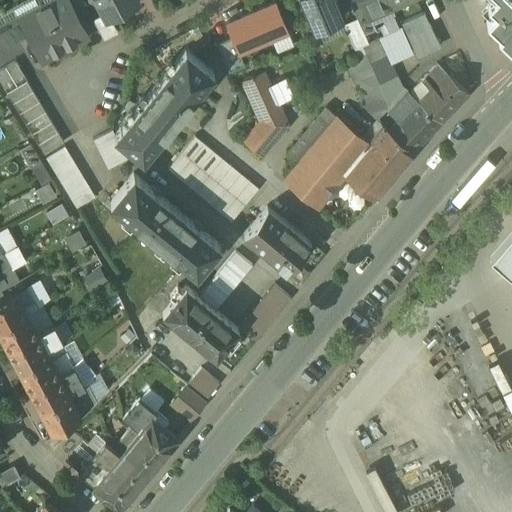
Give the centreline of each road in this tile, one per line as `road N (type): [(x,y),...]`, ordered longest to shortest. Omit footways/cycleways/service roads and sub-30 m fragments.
road 1 (tertiary): [(161,511),(511,111)]
road 2 (residential): [(104,511),(27,444),(0,392)]
road 3 (residential): [(226,0),(116,58)]
road 4 (residential): [(454,0),(489,84),(511,105)]
